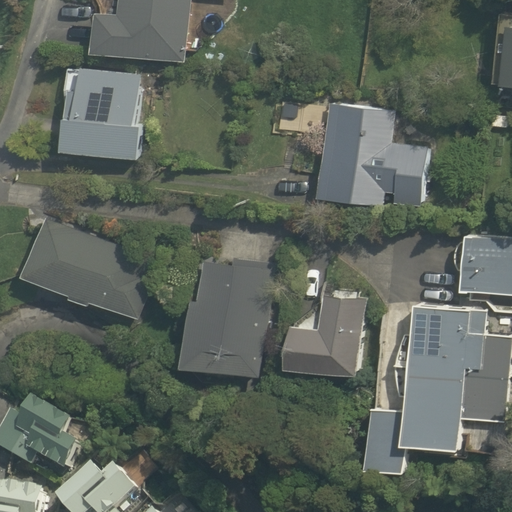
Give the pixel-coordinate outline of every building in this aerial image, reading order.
[(103,0),(99,54),(189,62),(194,0),(103,0)] [(154,72),(79,63),(69,147),(144,156),(154,72)] [(404,106),(335,99),(328,198),(433,206),(438,144),(401,141),(404,106)] [(164,256),(53,216),(31,277),(141,317),(164,256)] [(511,228),(476,225),(471,292),(511,295),(511,228)] [(282,262),(205,253),(193,364),(269,372),(282,262)] [(369,374),(370,290),(340,290),(339,319),(301,319),(301,374),(369,374)] [(491,305),(418,300),(411,406),(373,403),(369,468),(416,471),(418,445),(466,448),(467,422),(511,424),(511,333),(489,332),(491,305)] [(16,408),(0,435),(0,445),(38,467),(47,452),(78,469),(95,438),(38,406),(31,417),(16,408)] [(102,460),(63,494),(79,511),(167,511),(165,509),(161,511),(128,511),(124,508),(158,478),(141,459),(119,479),(102,460)] [(33,479),(0,474),(0,511),(61,511),(65,509),(33,479)]
